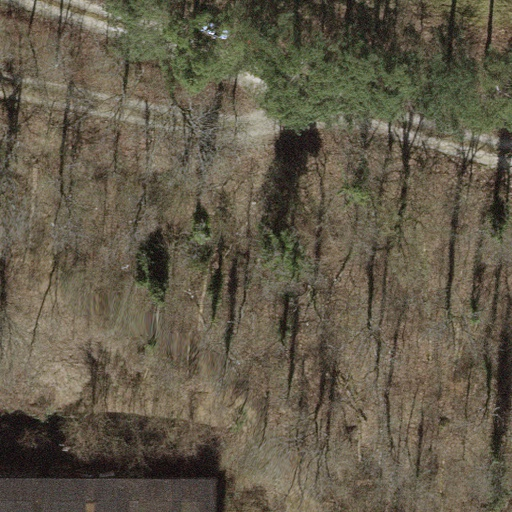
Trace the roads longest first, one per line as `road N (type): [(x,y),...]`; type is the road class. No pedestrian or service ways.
road 1 (track): [(511,178),(0,86)]
road 2 (track): [(511,152),(48,0)]
